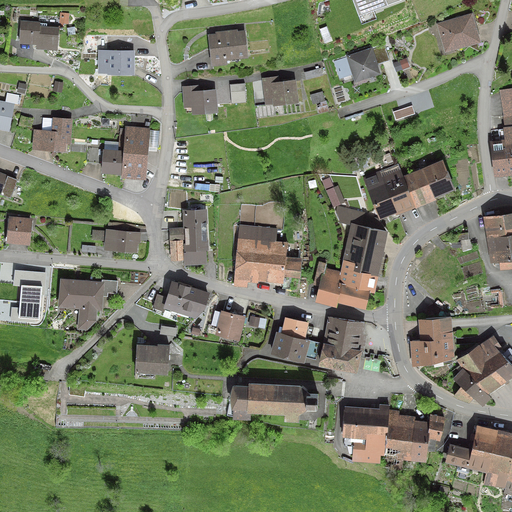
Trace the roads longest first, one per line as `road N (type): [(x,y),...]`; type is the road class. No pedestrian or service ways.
road 1 (residential): [(168,112),(111,108),(63,72),(0,68)]
road 2 (tertiary): [(394,319),(397,271),(411,246),(493,200)]
road 3 (unclassified): [(0,255),(158,264)]
road 4 (residential): [(0,150),(146,211)]
road 5 (residential): [(345,111),(463,69),(488,69)]
road 6 (residential): [(488,69),(482,120),(493,200)]
road 7 (residential): [(158,264),(279,302)]
